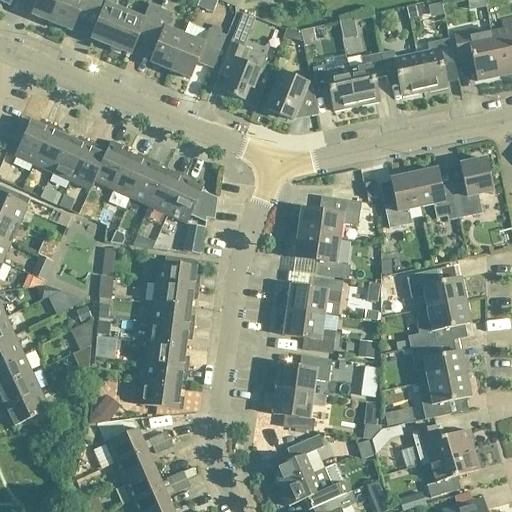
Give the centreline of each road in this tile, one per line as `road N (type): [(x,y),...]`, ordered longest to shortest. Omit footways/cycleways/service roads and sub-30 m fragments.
road 1 (unclassified): [(236,511),(212,457),(239,259),(275,160)]
road 2 (residential): [(275,160),(9,55)]
road 3 (residential): [(499,122),(296,166),(275,160)]
